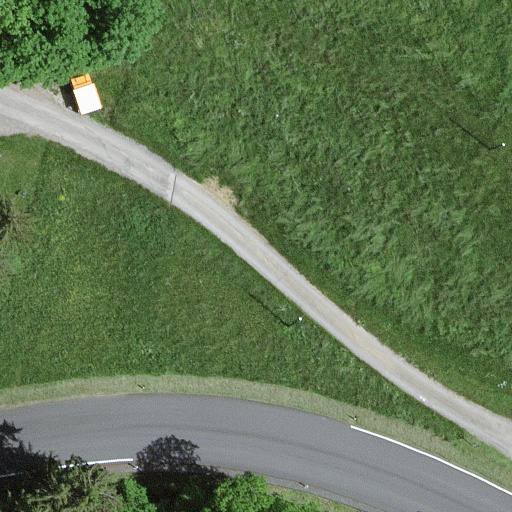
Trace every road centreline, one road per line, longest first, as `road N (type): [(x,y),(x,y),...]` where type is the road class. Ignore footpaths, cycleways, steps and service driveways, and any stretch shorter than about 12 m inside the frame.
road 1 (residential): [(511,443),(347,331),(181,191),(98,142),(0,99)]
road 2 (secondary): [(0,441),(126,423),(229,429),(360,460),(481,511)]
